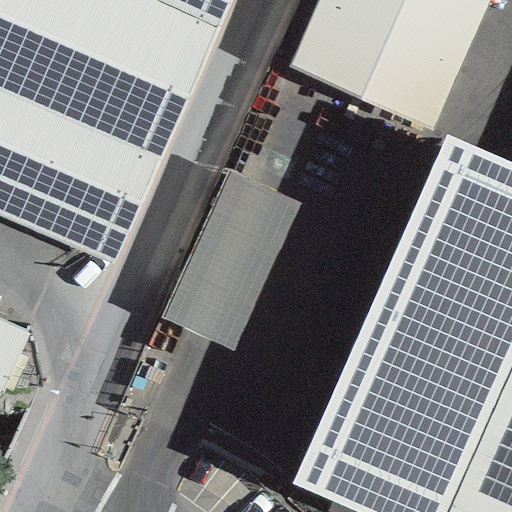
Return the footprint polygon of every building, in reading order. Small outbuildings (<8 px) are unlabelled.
[(226,0),(0,0),(0,205),(112,255),(226,0)] [(0,0),(0,380),(2,381),(28,319),(0,308),(0,0)] [(487,0),(315,0),(286,67),(430,130),(487,0)] [(511,511),(511,148),(450,121),(302,453),(425,508),(436,483),(502,511),(511,511)] [(166,322),(237,355),(305,205),(235,173),(166,322)]
